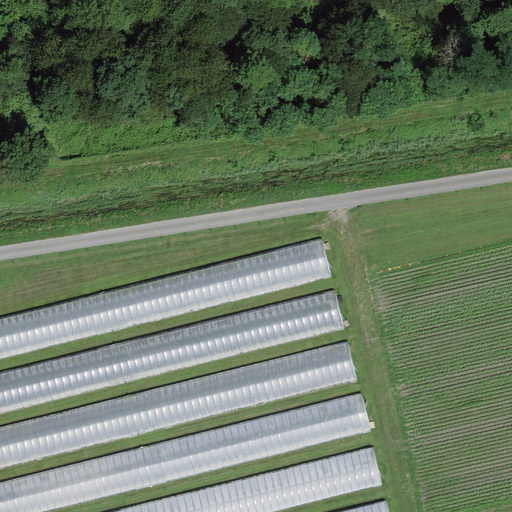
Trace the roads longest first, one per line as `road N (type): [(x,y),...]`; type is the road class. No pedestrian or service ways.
road 1 (track): [(0,193),(511,102)]
road 2 (track): [(0,253),(511,173)]
